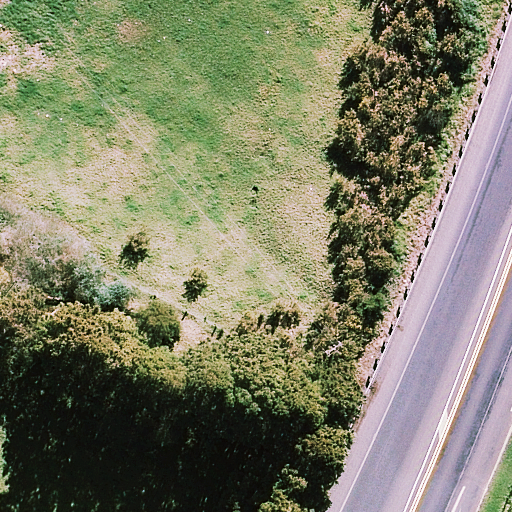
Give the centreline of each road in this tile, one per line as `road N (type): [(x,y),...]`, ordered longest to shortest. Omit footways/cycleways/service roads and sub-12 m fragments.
road 1 (trunk): [(511,217),(396,511)]
road 2 (unknown): [(455,511),(486,285)]
